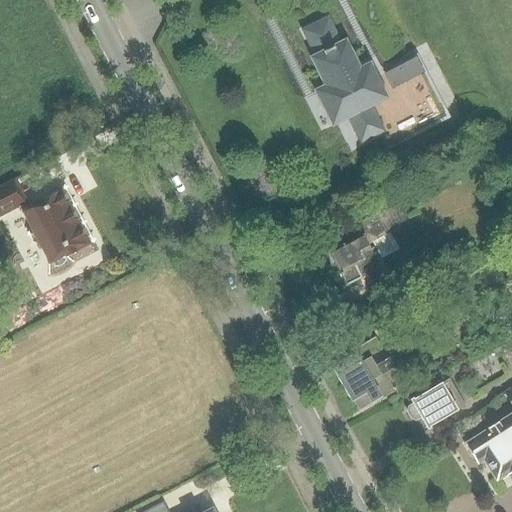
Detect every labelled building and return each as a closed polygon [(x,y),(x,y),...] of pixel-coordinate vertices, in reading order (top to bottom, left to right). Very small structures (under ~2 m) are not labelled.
[(327,89),(317,94),(332,124),(336,122),(338,124),(349,118),(359,137),(377,127),(368,109),(379,103),(378,101),(383,98),(367,68),(357,73),(342,43),(336,45),(327,27),(307,37),(316,55),(311,58),(327,89)] [(14,182),(0,189),(0,215),(18,206),(30,229),(27,235),(32,243),(37,244),(48,265),(86,245),(58,192),(27,208),(14,182)] [(386,273),(371,243),(367,245),(365,241),(387,230),(393,241),(411,232),(396,204),(353,225),(359,236),(329,251),(325,251),(329,266),(334,267),(339,276),(340,275),(345,286),(366,275),(370,281),(386,273)] [(397,291),(372,305),(380,318),(404,304),(397,291)] [(445,292),(427,303),(433,313),(452,302),(445,292)] [(433,313),(427,303),(426,302),(397,319),(408,337),(437,319),(433,313)] [(350,402),(352,400),(357,410),(377,398),(377,399),(401,386),(373,338),(350,352),(352,356),(331,368),(350,402)] [(463,407),(460,402),(464,400),(461,395),(457,397),(447,380),(440,384),(435,376),(413,389),(418,397),(410,402),(412,405),(407,408),(406,412),(410,419),(414,421),(420,417),(426,429),(463,407)] [(511,386),(502,393),(511,408),(511,386)] [(476,460),(477,463),(482,460),(495,480),(508,472),(511,478),(511,415),(466,445),(467,447),(459,453),(467,466),(476,460)]
